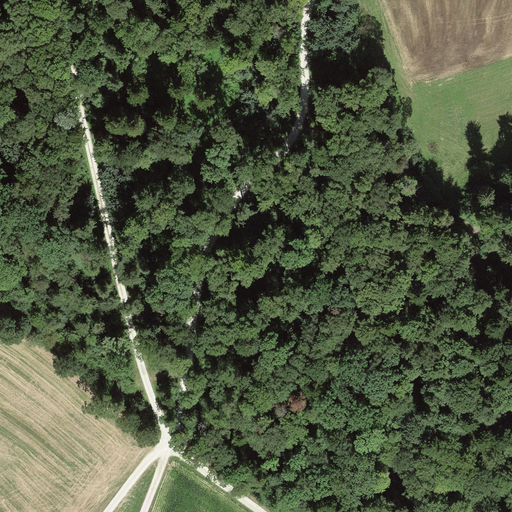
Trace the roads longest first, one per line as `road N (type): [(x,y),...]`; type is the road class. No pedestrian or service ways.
road 1 (track): [(310,0),(300,29),(303,99),(293,130),(213,230),(165,445)]
road 2 (track): [(165,445),(127,323),(59,0)]
road 3 (track): [(511,229),(469,231),(511,331)]
road 4 (track): [(511,417),(496,414),(465,427),(452,451),(465,511)]
